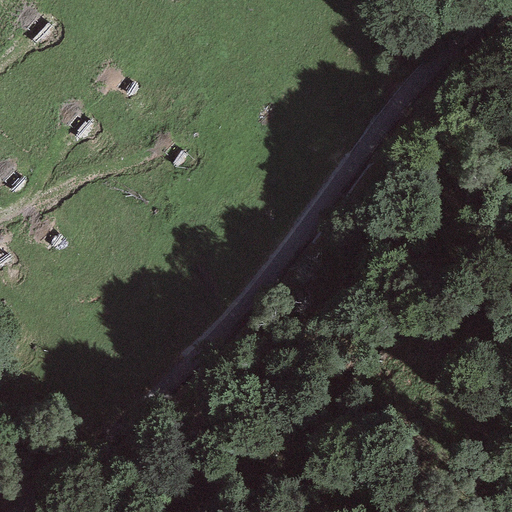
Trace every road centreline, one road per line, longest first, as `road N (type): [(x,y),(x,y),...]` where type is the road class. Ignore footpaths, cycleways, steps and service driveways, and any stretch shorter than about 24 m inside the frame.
road 1 (unclassified): [(0,510),(51,466),(355,114),(415,54),(510,0)]
road 2 (track): [(0,201),(69,162),(128,144)]
